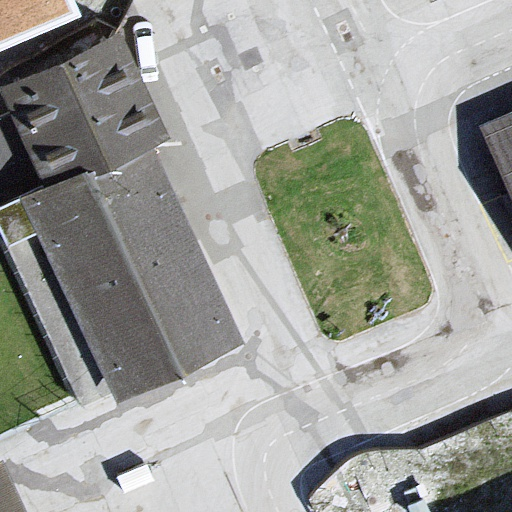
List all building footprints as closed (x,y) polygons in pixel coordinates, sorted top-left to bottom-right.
[(68,0),(0,0),(0,44),(74,13),(68,0)] [(421,0),(425,9),(444,0),(421,0)] [(258,357),(116,36),(0,86),(0,89),(44,189),(18,201),(115,420),(258,357)] [(511,121),(480,136),(511,209),(511,121)] [(18,511),(0,471),(0,511),(18,511)]
